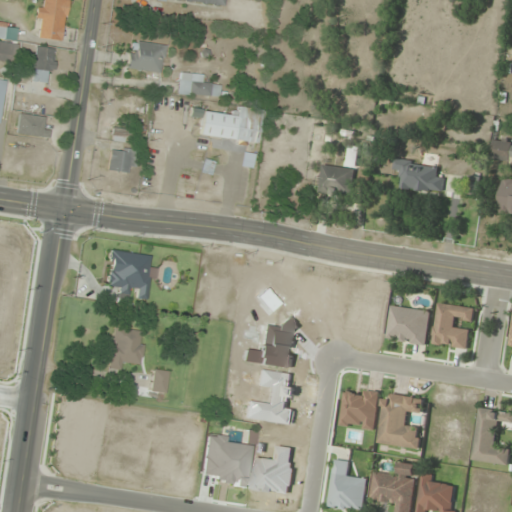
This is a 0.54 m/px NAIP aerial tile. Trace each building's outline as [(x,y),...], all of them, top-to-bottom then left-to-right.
[(62,41),(66,0),(39,0),(35,37),(62,41)] [(0,38),(12,41),(15,30),(0,26),(0,38)] [(159,72),(163,46),(130,40),(126,67),(159,72)] [(15,43),(0,41),(0,60),(13,62),(15,43)] [(32,81),(51,82),(53,48),(34,46),(32,81)] [(202,74),(178,72),(176,93),(218,97),(219,85),(201,84),(202,74)] [(260,109),(233,106),(232,114),(201,111),(198,136),(256,143),(260,109)] [(47,135),(47,128),(41,127),(42,116),(16,115),(16,135),(47,135)] [(110,138),(125,144),(129,132),(114,127),(110,138)] [(511,137),(492,140),(494,161),(511,158),(511,137)] [(354,197),(359,149),(350,148),(348,168),(322,165),(319,193),(354,197)] [(136,149),(108,149),(108,171),(136,171),(136,149)] [(401,190),(444,193),(445,175),(437,175),(438,164),(395,161),(394,170),(403,171),(401,190)] [(480,194),(482,177),(470,176),(468,194),(480,194)] [(511,214),(511,213),(511,179),(504,179),(499,214),(511,216),(511,214)] [(145,299),(147,279),(153,279),(155,266),(147,265),(148,255),(108,250),(104,283),(115,285),(114,294),(131,296),(131,297),(145,299)] [(475,308),(438,303),(433,345),(469,350),(472,330),(459,328),(460,320),(474,322),(475,308)] [(432,311),(391,305),(386,340),(427,346),(432,311)] [(118,370),(119,362),(140,364),(143,331),(112,328),(108,369),(118,370)] [(149,391),(165,393),(167,371),(151,369),(149,391)] [(378,444),(420,450),(423,429),(412,427),(413,416),(424,417),(426,398),(385,393),(378,444)] [(472,461),(509,466),(511,447),(496,445),(499,428),(511,429),(511,411),(480,408),(472,461)] [(327,508),(353,511),(363,511),(368,478),(349,476),(351,462),(333,459),(327,508)] [(413,511),(418,464),(400,463),(399,473),(373,470),(370,502),(395,505),(394,511),(413,511)] [(432,483),(433,475),(422,473),(416,511),(421,511),(454,511),(458,487),(432,483)]
